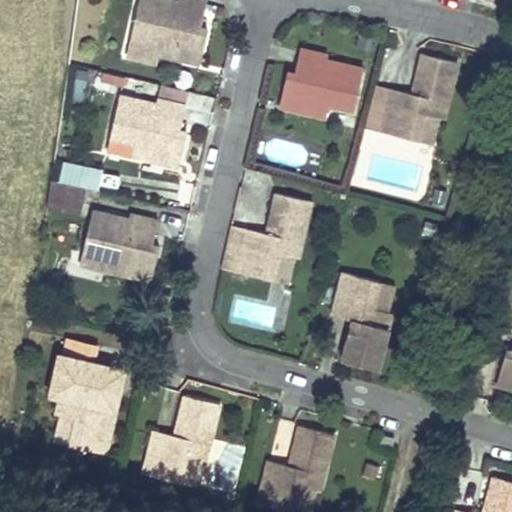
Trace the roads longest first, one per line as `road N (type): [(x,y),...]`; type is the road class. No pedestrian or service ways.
road 1 (residential): [(269,0),(198,288),(207,334),(220,352),(254,367),(511,434)]
road 2 (track): [(0,309),(220,352)]
road 3 (residential): [(359,0),(493,30),(511,42)]
